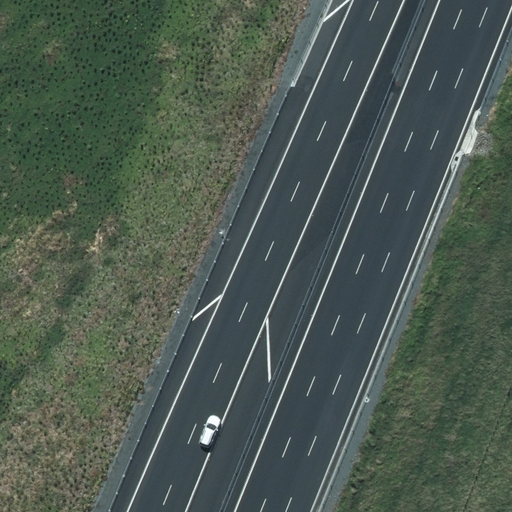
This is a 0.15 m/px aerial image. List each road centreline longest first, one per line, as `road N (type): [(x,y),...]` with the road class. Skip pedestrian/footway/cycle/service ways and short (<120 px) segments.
road 1 (motorway): [(146,511),(356,0)]
road 2 (motorway): [(459,0),(254,511)]
